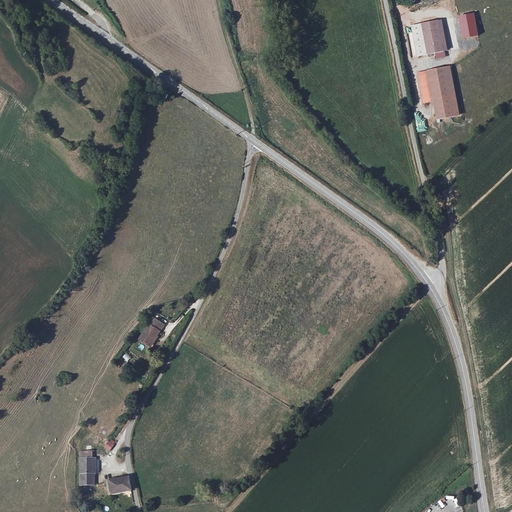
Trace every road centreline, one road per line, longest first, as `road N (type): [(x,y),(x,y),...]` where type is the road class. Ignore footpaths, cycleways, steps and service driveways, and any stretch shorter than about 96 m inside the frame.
road 1 (unclassified): [(255,142),(206,291),(127,437),(139,511)]
road 2 (track): [(228,511),(430,286)]
road 3 (unclassified): [(385,0),(440,242),(442,266),(430,286)]
road 4 (tertiary): [(430,286),(457,345),(485,511)]
road 5 (tertiary): [(255,142),(392,242),(430,286)]
road 6 (tertiary): [(101,34),(255,142)]
